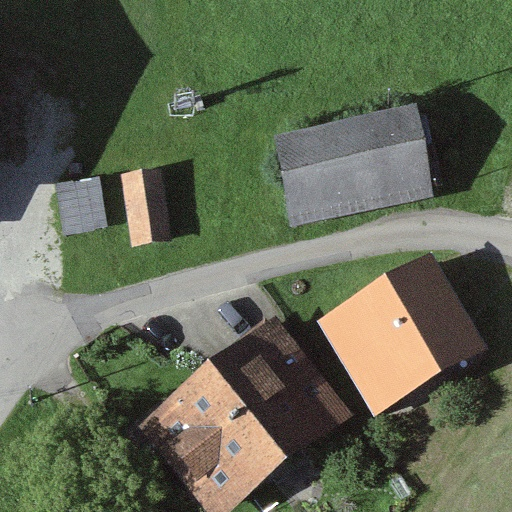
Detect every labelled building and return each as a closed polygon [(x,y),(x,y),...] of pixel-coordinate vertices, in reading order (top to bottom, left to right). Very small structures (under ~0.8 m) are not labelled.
[(271,149),(283,217),(422,188),(409,121),(271,149)] [(120,184),(129,243),(158,239),(150,179),(120,184)] [(98,187),(63,193),(70,236),(105,230),(98,187)] [(318,327),(365,407),(468,347),(421,266),(318,327)] [(150,442),(205,511),(330,412),(267,332),(215,375),(142,432),(150,442)]
